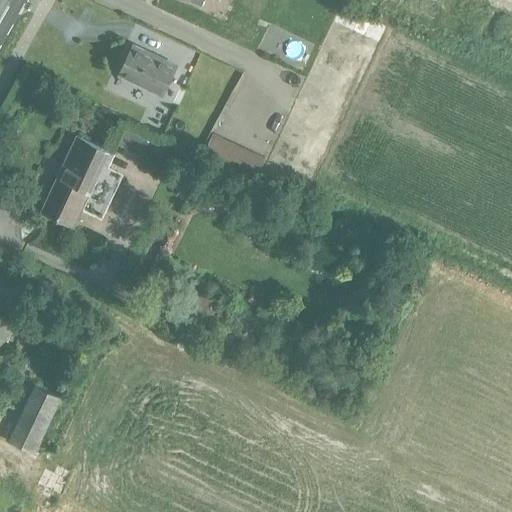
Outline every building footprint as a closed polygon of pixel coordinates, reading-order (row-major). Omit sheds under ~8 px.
[(176,65),(133,45),(119,74),(162,94),(176,65)] [(197,62),(200,49),(184,46),(181,58),(197,62)] [(125,126),(117,144),(140,154),(148,137),(125,126)] [(77,134),(63,164),(65,165),(60,175),(58,175),(42,209),(75,224),(82,207),(102,217),(123,173),(112,168),(118,154),(109,150),(110,149),(77,134)] [(0,346),(12,320),(0,314),(0,346)] [(35,385),(17,423),(10,437),(34,448),(59,397),(35,385)]
